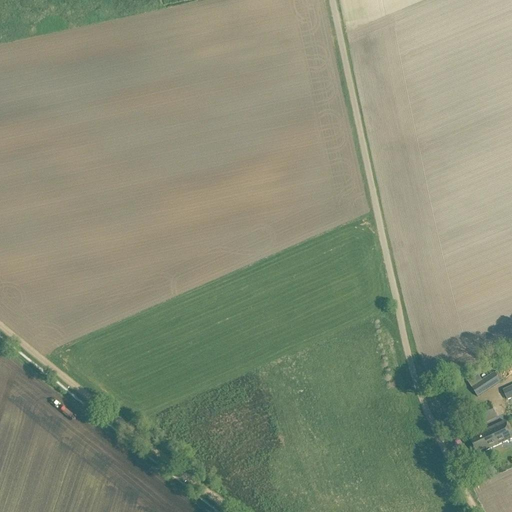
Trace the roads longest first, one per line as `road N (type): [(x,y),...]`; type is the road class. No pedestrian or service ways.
road 1 (unclassified): [(476,511),(423,405),(408,354),(332,0)]
road 2 (track): [(231,511),(0,326)]
